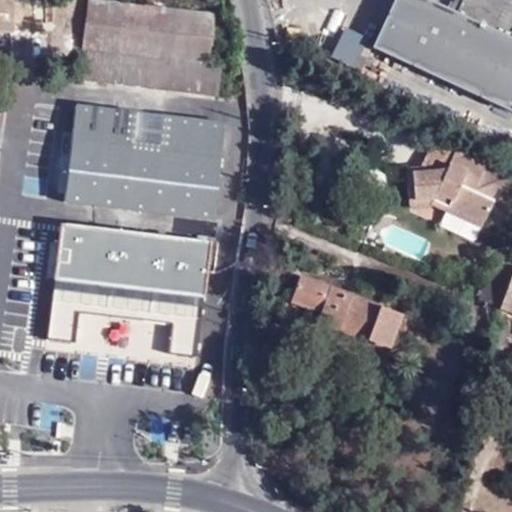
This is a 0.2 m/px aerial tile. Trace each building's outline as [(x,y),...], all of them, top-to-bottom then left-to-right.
[(0,0),(0,31),(9,31),(9,0),(0,0)] [(387,0),(366,49),(505,112),(511,97),(511,3),(504,0),(463,0),(456,17),(450,14),(419,0),(387,0)] [(456,17),(463,0),(504,0),(511,3),(511,0),(455,0),(450,14),(456,17)] [(91,2),(85,39),(214,30),(216,17),(91,2)] [(84,50),(213,40),(214,30),(85,39),(84,50)] [(210,67),(213,40),(84,50),(79,84),(220,100),(222,69),(210,67)] [(125,211),(142,213),(214,222),(226,127),(76,108),(64,203),(125,211)] [(450,168),(456,149),(434,140),(425,165),(430,171),(450,168)] [(488,162),(456,149),(450,168),(430,171),(425,165),(409,167),(413,203),(435,203),(440,188),(454,193),(451,207),(486,221),(496,196),(477,189),(488,162)] [(484,225),(486,221),(451,207),(454,193),(440,188),(435,203),(484,225)] [(139,235),(142,213),(125,211),(122,233),(139,235)] [(211,244),(139,235),(122,233),(62,226),(47,340),(74,344),(79,313),(172,326),(168,355),(197,360),(211,244)] [(511,268),(493,262),(482,301),(504,308),(511,284),(511,268)] [(401,313),(300,280),(293,304),(328,316),(327,326),(394,346),(401,313)] [(511,310),(504,308),(500,316),(511,319),(511,310)]
